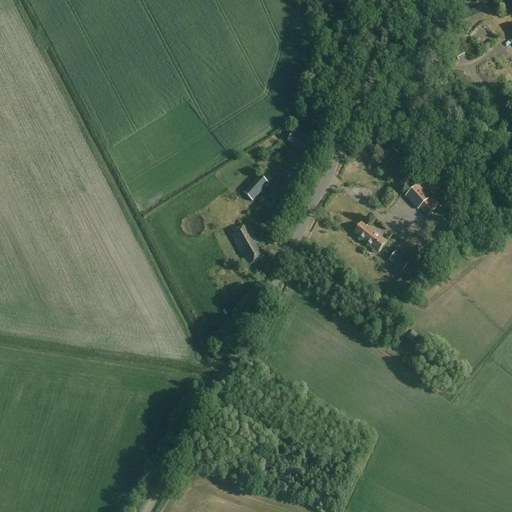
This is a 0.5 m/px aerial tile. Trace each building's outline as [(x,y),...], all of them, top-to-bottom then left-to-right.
[(313,141),(294,130),(288,141),(307,152),(313,141)] [(498,160),(511,168),(511,152),(506,148),(498,160)] [(484,149),(483,160),(491,160),(491,149),(484,149)] [(260,176),(243,193),(253,202),(269,184),(260,176)] [(428,216),(436,209),(440,206),(432,197),(431,199),(419,185),(405,197),(418,211),(421,208),(428,216)] [(354,233),(359,237),(359,238),(379,254),(387,242),(367,227),(366,227),(362,224),(354,233)] [(251,265),(262,258),(254,243),(256,241),(248,225),(231,235),(243,256),(245,254),(251,265)] [(403,271),(409,263),(396,252),(390,261),(403,271)]
